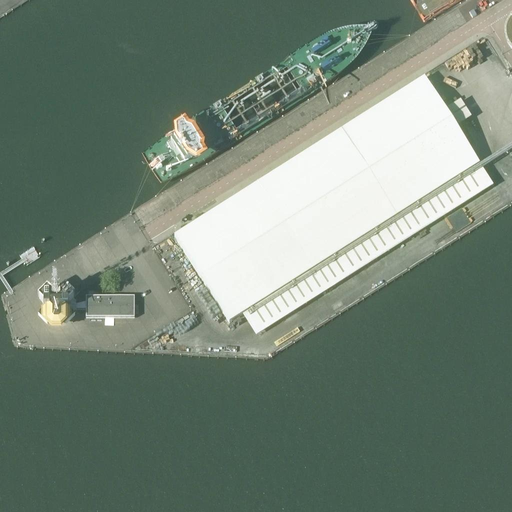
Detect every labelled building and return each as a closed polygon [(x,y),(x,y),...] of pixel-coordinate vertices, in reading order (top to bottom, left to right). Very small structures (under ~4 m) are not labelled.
[(481,1),(476,4),(479,9),(484,6),(481,1)] [(229,324),(478,166),(423,79),(174,238),(229,324)] [(440,227),(448,239),(468,226),(460,214),(440,227)] [(74,298),(79,293),(73,287),(68,291),(74,298)] [(53,296),(48,291),(48,292),(47,290),(38,299),(39,301),(43,306),(44,311),(39,316),(38,318),(47,327),(48,326),(52,330),(60,330),(64,326),(65,327),(74,318),(73,316),(68,311),(68,306),(73,302),(73,301),(74,299),(65,290),(64,292),(63,292),(59,296),(53,296)] [(134,298),(85,298),(85,304),(75,306),(75,305),(73,302),(68,306),(68,311),(73,316),(75,313),(75,311),(85,311),(85,319),(134,319),(134,298)] [(318,304),(299,317),(307,328),(326,316),(318,304)] [(263,338),(270,351),(291,340),(285,327),(263,338)]
